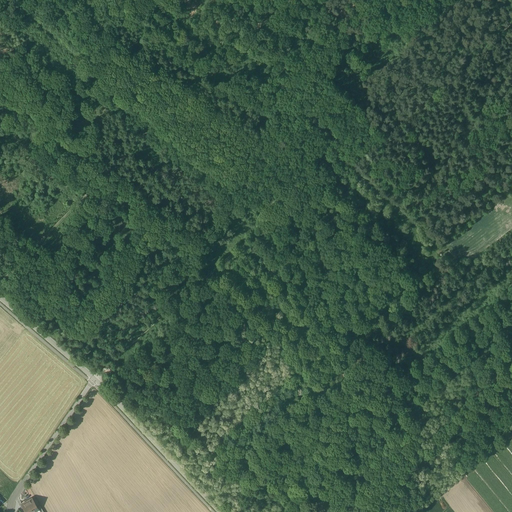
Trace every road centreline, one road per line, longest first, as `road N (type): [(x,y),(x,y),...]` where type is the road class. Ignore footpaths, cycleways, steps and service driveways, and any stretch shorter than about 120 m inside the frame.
road 1 (track): [(511,24),(94,378)]
road 2 (track): [(275,0),(0,284)]
road 3 (unclassified): [(94,378),(220,511)]
road 4 (residential): [(8,511),(94,378)]
road 5 (track): [(450,254),(351,162)]
road 6 (track): [(413,511),(511,432)]
road 7 (unclassified): [(0,297),(94,378)]
